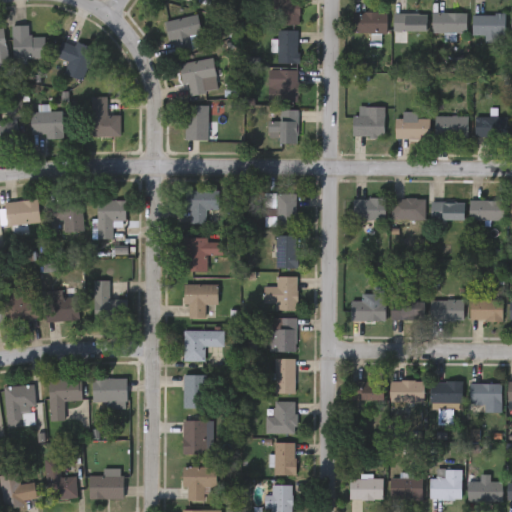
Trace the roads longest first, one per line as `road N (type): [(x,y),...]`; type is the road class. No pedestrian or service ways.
road 1 (residential): [(106,12),(143,56),(152,114),(149,511)]
road 2 (residential): [(328,0),(326,511)]
road 3 (residential): [(151,169),(511,168)]
road 4 (residential): [(327,348),(511,350)]
road 5 (residential): [(0,176),(151,169)]
road 6 (residential): [(0,359),(150,346)]
